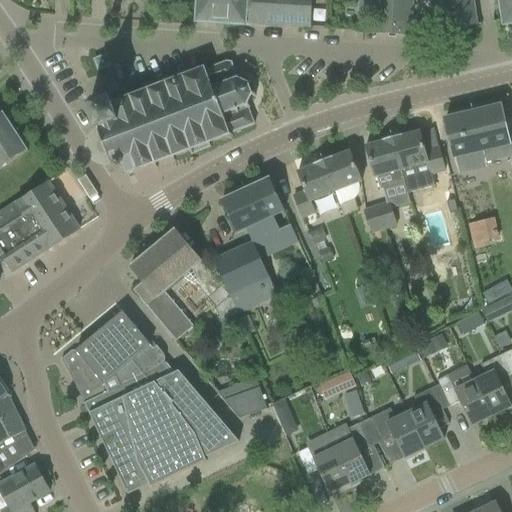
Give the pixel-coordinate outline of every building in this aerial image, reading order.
[(199,0),(197,22),(244,25),(245,25),(310,29),(311,0),(199,0)] [(412,36),(413,0),(360,0),(359,13),(375,14),(374,34),(376,34),(388,35),(398,36),(398,35),(409,36),(412,36)] [(432,33),(438,32),(432,0),(413,0),(412,36),(431,37),(432,33)] [(438,33),(477,26),(472,0),(432,0),(438,32),(438,33)] [(511,24),(511,0),(500,0),(504,25),(511,24)] [(110,67),(106,57),(95,61),(98,71),(110,67)] [(236,76),(235,72),(232,64),(226,63),(205,71),(207,67),(204,66),(203,69),(184,76),(183,73),(180,74),(181,74),(166,80),(165,80),(162,81),(164,84),(149,90),(147,87),(145,88),(146,91),(131,97),(129,94),(127,94),(128,98),(112,104),(111,100),(88,108),(97,131),(98,130),(111,165),(112,165),(113,169),(117,170),(121,169),(124,177),(154,166),(155,170),(158,169),(156,165),(172,159),(173,163),(176,162),(174,158),(189,153),(191,156),(194,155),(193,155),(209,149),(212,148),(210,145),(228,138),(232,139),(233,137),(230,135),(255,126),(249,110),(251,109),(248,106),(252,97),(256,98),(256,95),(252,95),(249,86),(252,83),(250,81),(247,84),(238,80),(239,76),(236,76)] [(501,107),(445,121),(454,158),(456,157),(482,151),(485,163),(495,160),(511,156),(511,143),(509,144),(501,107)] [(0,170),(27,152),(4,117),(3,115),(0,116),(0,170)] [(403,136),(393,139),(404,185),(407,194),(435,187),(432,176),(445,173),(439,150),(425,153),(419,132),(418,133),(403,137),(403,136)] [(379,191),(404,185),(393,139),(382,142),(383,143),(367,147),(367,146),(366,147),(374,179),(376,178),(379,191)] [(359,187),(359,184),(361,183),(349,152),(348,153),(334,159),(333,158),(324,162),(335,193),(340,206),(355,201),(357,197),(359,191),(359,187)] [(299,172),(298,172),(305,191),(294,195),(302,217),(314,213),(310,202),(335,193),(324,162),(313,166),(314,167),(299,173),(299,172)] [(46,249),(47,250),(47,251),(79,231),(66,210),(70,207),(67,202),(81,193),(67,171),(63,174),(48,183),(0,215),(0,256),(11,272),(46,249)] [(246,230),(253,244),(279,232),(273,218),(284,213),(269,180),(222,202),(236,234),(246,230)] [(388,204),(376,208),(383,231),(395,227),(388,204)] [(372,234),(383,231),(376,208),(365,211),(372,234)] [(485,247),(484,242),(497,239),(492,220),(468,225),(474,250),(485,247)] [(324,242),(327,240),(322,229),(310,234),(314,245),(316,244),(319,252),(318,253),(323,264),(334,260),(329,248),(327,249),(324,242)] [(239,315),(238,314),(232,301),(175,232),(131,268),(160,304),(151,311),(148,307),(147,307),(176,342),(193,327),(164,293),(188,274),(215,306),(221,322),(239,315)] [(277,296),(253,244),(214,262),(232,301),(238,314),(277,296)] [(482,295),(488,306),(511,292),(511,290),(507,281),(482,295)] [(312,302),(315,311),(324,307),(321,298),(312,302)] [(483,310),(489,323),(505,315),(499,302),(483,310)] [(399,326),(409,322),(405,312),(395,316),(399,326)] [(154,350),(123,313),(111,323),(112,325),(84,348),(76,338),(60,351),(65,358),(62,361),(66,371),(69,371),(85,405),(109,455),(112,461),(128,495),(150,485),(152,488),(207,462),(205,459),(239,443),(179,372),(170,376),(162,367),(163,366),(164,364),(165,363),(165,361),(165,360),(165,358),(164,356),(164,355),(163,354),(157,347),(154,350)] [(478,314),(468,319),(473,331),(484,325),(478,314)] [(435,354),(429,341),(417,347),(423,360),(435,354)] [(511,350),(506,353),(503,355),(511,374),(511,350)] [(407,369),(399,354),(385,360),(392,375),(407,369)] [(499,383),(511,377),(511,374),(503,355),(499,357),(481,365),(487,376),(475,381),(474,382),(492,417),(511,407),(499,383)] [(474,382),(475,381),(468,366),(437,381),(439,386),(450,407),(459,402),(471,427),(492,417),(474,382)] [(334,378),(341,394),(356,387),(349,372),(334,378)] [(367,373),(357,378),(361,387),(371,382),(367,373)] [(256,380),(217,393),(239,420),(267,410),(256,380)] [(0,476),(35,451),(8,397),(0,384),(0,476)] [(418,409),(407,414),(424,450),(444,440),(440,430),(450,425),(432,389),(413,398),(418,409)] [(364,416),(356,392),(344,396),(352,420),(364,416)] [(273,407),(277,417),(290,412),(285,402),(273,407)] [(404,459),(424,450),(407,414),(395,420),(390,409),(372,418),(382,440),(392,435),(404,459)] [(325,435),(350,486),(370,476),(359,452),(369,447),(358,425),(341,433),(339,428),(325,435)] [(318,472),(330,495),(350,486),(325,435),(306,444),(308,450),(297,455),(308,476),(318,472)] [(50,493),(35,467),(33,468),(0,486),(0,493),(9,509),(2,511),(32,511),(28,505),(49,493),(50,493)] [(480,511),(478,511),(499,511),(495,504),(491,506),(490,502),(479,507),(480,511)]
